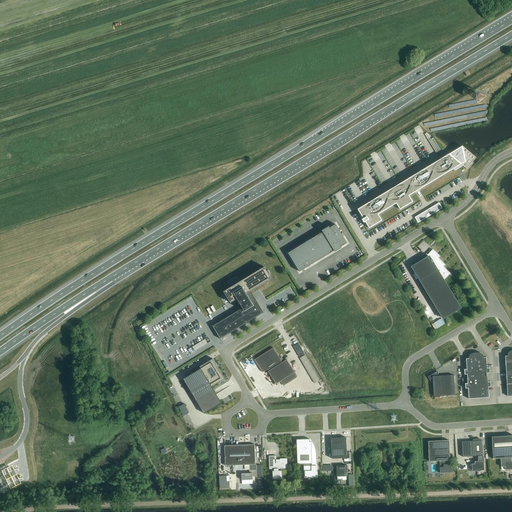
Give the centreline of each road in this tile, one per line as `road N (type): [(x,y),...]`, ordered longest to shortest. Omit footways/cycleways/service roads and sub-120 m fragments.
road 1 (motorway): [(511,20),(0,336)]
road 2 (track): [(511,490),(31,511)]
road 3 (motorway): [(110,278),(511,35)]
road 4 (residential): [(443,217),(234,344),(227,356),(250,400)]
road 5 (residential): [(497,306),(409,362),(406,404)]
road 6 (residential): [(265,414),(406,404)]
road 7 (motorway): [(0,352),(110,278)]
